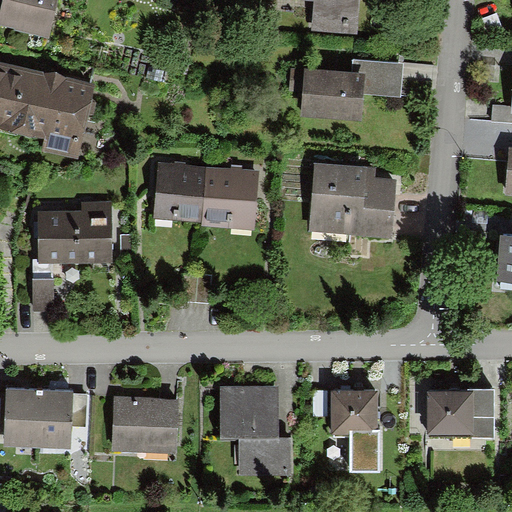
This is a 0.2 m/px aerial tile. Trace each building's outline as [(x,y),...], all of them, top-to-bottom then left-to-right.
[(0,0),(3,1),(0,13),(0,27),(49,38),(57,0),(0,0)] [(316,0),(314,30),(355,34),(358,0),(316,0)] [(503,29),(497,13),(483,19),(489,34),(503,29)] [(365,74),(364,95),(402,98),(405,63),(352,59),(351,72),(365,74)] [(96,86),(0,62),(0,129),(44,140),(42,152),(78,160),(96,86)] [(365,74),(351,72),(292,68),(290,91),(304,92),(302,117),(362,121),(364,95),(365,74)] [(511,114),(511,112),(511,106),(493,104),(492,120),(511,122),(511,114)] [(375,168),(315,163),(310,231),(391,238),(396,181),(374,179),(375,168)] [(158,164),(154,219),(203,222),(207,168),(158,164)] [(258,171),(207,168),(203,222),(203,226),(254,230),(258,171)] [(83,211),(37,211),(38,264),(112,263),(111,202),(83,203),(83,211)] [(132,235),(121,235),(121,256),(132,256),(132,235)] [(511,236),(500,236),(498,282),(511,282),(511,236)] [(210,302),(212,275),(180,273),(179,300),(210,302)] [(33,309),(57,308),(55,281),(31,282),(33,309)] [(221,387),(222,438),(240,438),(240,473),(293,472),(292,436),(279,436),(278,386),(221,387)] [(329,416),(329,389),(313,389),(313,416),(329,416)] [(428,392),(428,433),(472,433),(472,437),(496,437),(495,389),(470,389),(469,393),(428,392)] [(5,445),(38,446),(41,392),(7,391),(5,445)] [(333,391),(332,433),(350,434),(350,472),(381,472),(382,430),(378,430),(378,391),(333,391)] [(74,393),(41,392),(38,446),(71,447),(72,428),(74,393)] [(90,393),(74,393),(72,428),(88,429),(90,393)] [(114,397),(113,450),(179,452),(180,399),(114,397)]
